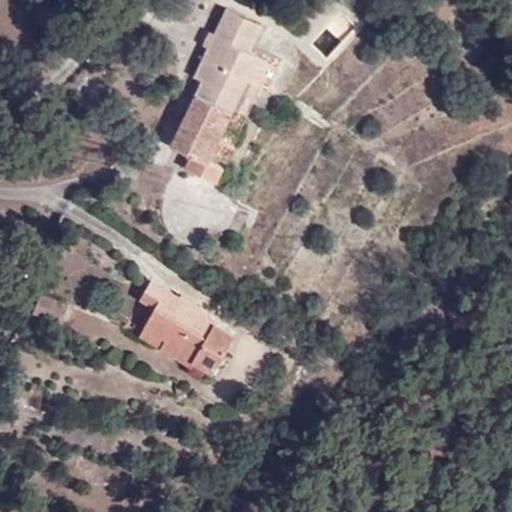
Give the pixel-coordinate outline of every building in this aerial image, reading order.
[(214,8),(196,47),(240,66),(252,56),(242,51),(251,25),(214,8)] [(248,86),(255,72),(240,66),(196,47),(188,65),(199,70),(165,145),(185,155),(179,166),(210,181),(218,166),(203,158),(237,81),(248,86)] [(240,66),(255,72),(261,60),(252,56),(240,66)] [(216,321),(146,283),(136,301),(151,312),(141,329),(162,342),(156,352),(187,369),(192,361),(210,371),(231,336),(214,327),(216,321)] [(65,302),(37,287),(25,311),(55,324),(65,302)]
